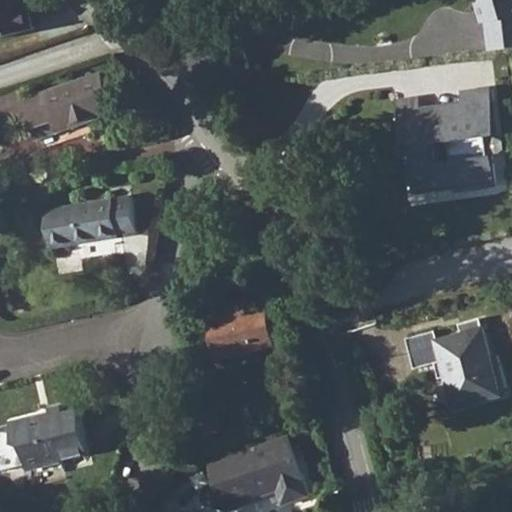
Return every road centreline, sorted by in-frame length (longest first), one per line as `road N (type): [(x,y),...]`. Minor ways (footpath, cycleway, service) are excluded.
road 1 (tertiary): [(361,511),(304,299)]
road 2 (residential): [(304,299),(511,252)]
road 3 (residential): [(168,317),(148,511)]
road 4 (residential): [(213,133),(188,186),(168,317)]
road 5 (tertiary): [(304,299),(263,198),(213,133)]
road 6 (residential): [(168,317),(0,355)]
road 7 (tertiary): [(213,133),(125,31)]
road 8 (residential): [(125,31),(0,72)]
